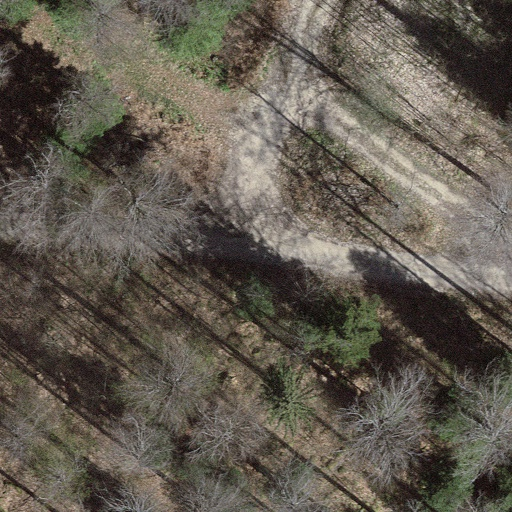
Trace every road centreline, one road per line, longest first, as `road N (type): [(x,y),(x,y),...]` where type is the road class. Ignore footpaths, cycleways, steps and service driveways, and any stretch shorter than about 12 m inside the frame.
road 1 (track): [(511,256),(478,247),(159,239),(0,246)]
road 2 (track): [(478,247),(342,138),(319,30),(344,0)]
